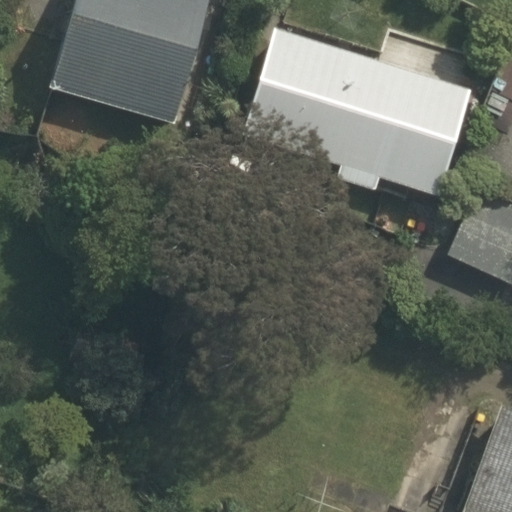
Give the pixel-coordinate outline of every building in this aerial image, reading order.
[(71,0),(45,95),(175,130),(210,0),(71,0)] [(270,31),(236,140),(434,201),(468,92),(270,31)] [(511,291),(511,206),(476,190),(444,260),(511,291)] [(139,347),(77,329),(65,369),(127,387),(139,347)] [(382,511),(511,511),(511,413),(497,409),(462,511),(389,511),(383,510),(382,511)]
